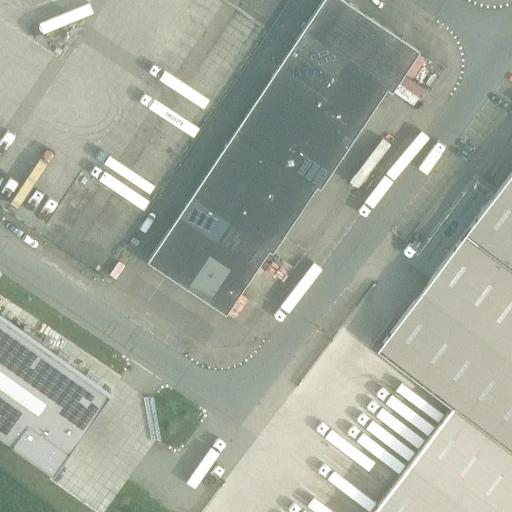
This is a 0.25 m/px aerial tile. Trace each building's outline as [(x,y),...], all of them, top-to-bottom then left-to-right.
[(419,50),(365,14),(344,0),(321,0),(147,261),(225,314),(268,250),(271,252),(316,186),(319,188),(386,88),(391,92),(419,50)] [(511,170),(464,234),(511,270),(511,170)] [(511,270),(464,234),(377,348),(452,405),(511,450),(511,270)] [(0,315),(0,435),(53,474),(110,394),(0,315)] [(511,511),(511,450),(452,405),(370,511),(511,511)]
